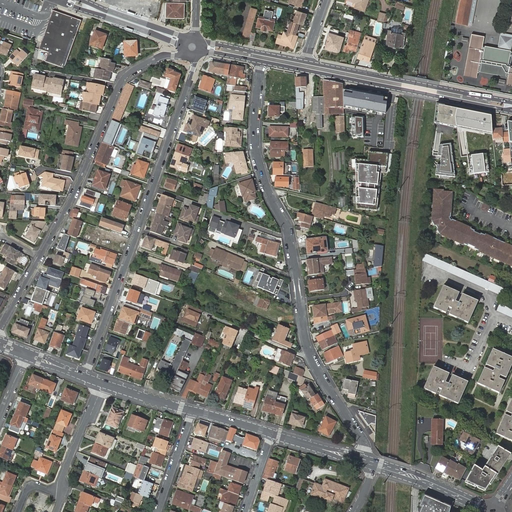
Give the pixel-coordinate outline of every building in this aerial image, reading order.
[(357,2),(356,3),(355,8),(364,11),(368,0),(347,0),(354,2),(354,1),(357,2)] [(467,25),(472,0),(460,0),(456,23),(467,25)] [(393,7),(402,10),(404,4),(395,1),(393,7)] [(184,18),(184,3),(166,3),(166,18),(184,18)] [(251,34),(258,9),(251,7),(242,38),(249,40),(251,34)] [(259,16),(257,27),(262,28),(261,29),(267,31),(267,30),(273,31),(275,20),(271,19),(273,12),(266,10),(264,17),(259,16)] [(81,21),(53,11),(39,49),(48,53),(45,62),(64,69),(81,21)] [(307,14),(297,11),(296,16),(293,16),(292,21),(299,23),(304,25),(307,14)] [(381,13),(378,20),(384,22),(386,15),(381,13)] [(299,23),(292,21),(291,21),(287,32),(295,35),(299,23)] [(329,39),(326,46),(331,47),(330,49),(337,52),(338,52),(338,51),(339,51),(343,38),(338,36),(339,32),(330,29),(329,33),(327,38),(329,39)] [(280,30),(275,42),(291,47),(294,46),(297,35),(295,35),(287,32),(280,30)] [(349,30),(347,36),(350,37),(347,46),(345,45),(343,51),(348,52),(349,49),(352,50),(353,47),(356,49),(360,36),(355,35),(356,32),(349,30)] [(403,47),(406,33),(388,30),(386,45),(389,45),(389,46),(400,48),(400,47),(403,47)] [(100,48),(102,49),(104,42),(106,38),(106,36),(100,33),(95,32),(91,45),(98,47),(100,48)] [(511,44),(511,37),(500,35),(498,48),(483,45),(484,36),(472,34),(470,39),(463,75),(476,78),(477,71),(508,77),(507,83),(511,84),(511,66),(510,66),(511,56),(511,51),(511,44)] [(364,39),(357,58),(363,60),(363,59),(370,61),(375,44),(375,43),(376,39),(365,35),(364,39)] [(0,44),(0,51),(3,53),(8,55),(12,46),(4,42),(2,46),(0,44)] [(125,47),(125,56),(126,56),(129,56),(137,56),(136,42),(125,42),(124,43),(125,47)] [(16,50),(9,58),(13,61),(19,66),(28,56),(27,55),(22,50),(20,53),(16,50)] [(112,60),(103,58),(100,70),(111,72),(113,72),(115,68),(116,64),(111,63),(112,60)] [(223,74),(225,65),(221,65),(211,63),(210,72),(219,74),(223,74)] [(228,76),(227,82),(226,85),(235,86),(236,77),(244,79),(245,75),(242,75),(243,68),(231,66),(229,76),(228,76)] [(100,70),(97,69),(97,73),(95,74),(94,79),(109,82),(111,72),(100,70)] [(171,79),(168,90),(175,92),(180,75),(181,74),(176,72),(175,73),(172,72),(173,71),(169,70),(168,69),(166,74),(164,73),(163,76),(165,77),(171,79)] [(21,74),(12,72),(11,76),(13,76),(11,85),(21,88),(23,78),(21,77),(21,74)] [(34,75),(32,88),(47,91),(49,79),(45,78),(45,77),(34,75)] [(204,76),(202,81),(200,87),(199,89),(210,93),(211,90),(212,88),(214,83),(215,80),(204,76)] [(295,78),(296,88),(297,103),(297,109),(303,108),(304,93),(299,93),(299,88),(306,87),(305,77),(295,78)] [(53,80),(49,79),(47,91),(46,93),(61,96),(64,81),(53,79),(53,80)] [(152,84),(140,80),(138,86),(150,90),(152,84)] [(343,84),(329,81),(329,99),(324,100),(324,115),(330,114),(329,108),(343,107),(343,106),(343,90),(343,84)] [(105,86),(88,83),(87,87),(88,89),(87,93),(101,96),(103,96),(105,86)] [(112,121),(113,121),(116,122),(116,121),(118,122),(119,121),(133,87),(127,85),(126,86),(113,118),(112,121)] [(234,91),(225,90),(225,92),(231,93),(228,110),(232,110),(232,120),(243,121),(245,92),(234,91)] [(384,98),(343,90),(343,106),(382,113),(385,114),(387,99),(384,98)] [(87,93),(83,92),(82,97),(84,99),(84,102),(98,105),(99,105),(101,96),(87,93)] [(170,97),(157,93),(151,110),(154,111),(153,115),(154,115),(156,116),(159,117),(160,116),(164,117),(165,112),(167,112),(169,106),(167,106),(170,97)] [(13,111),(16,112),(20,97),(6,94),(5,98),(7,98),(4,109),(13,111)] [(204,110),(207,102),(195,97),(191,110),(205,115),(206,111),(204,110)] [(316,115),(321,115),(324,115),(324,100),(324,97),(320,97),(313,97),(313,112),(316,112),(316,115)] [(33,101),(24,99),(24,101),(24,102),(23,104),(22,107),(27,108),(28,105),(32,106),(33,101)] [(81,102),(80,110),(96,114),(98,105),(84,102),(81,102)] [(441,106),(436,105),(434,123),(439,124),(456,128),(455,117),(457,109),(441,106)] [(269,107),(269,117),(279,117),(279,112),(284,113),(285,107),(269,107)] [(4,109),(3,109),(0,123),(0,125),(11,128),(11,123),(10,123),(13,111),(4,109)] [(38,118),(41,119),(43,112),(29,109),(24,128),(36,131),(38,118)] [(456,128),(464,129),(484,133),(492,134),(492,130),(492,116),(457,109),(455,117),(456,128)] [(336,117),(336,133),(345,133),(345,126),(345,123),(344,115),(344,114),(341,114),(341,116),(336,117)] [(186,125),(184,131),(200,137),(203,127),(207,129),(210,122),(197,118),(197,117),(195,116),(194,117),(193,116),(190,124),(189,126),(188,125),(186,125)] [(362,118),(351,117),(351,137),(362,137),(362,118)] [(77,134),(78,127),(79,123),(66,121),(65,125),(69,125),(65,144),(78,146),(80,136),(78,136),(77,134)] [(103,142),(111,145),(114,139),(112,138),(118,124),(113,122),(113,121),(112,121),(103,142)] [(160,133),(141,126),(139,131),(145,133),(157,137),(158,137),(160,133)] [(270,127),(269,135),(276,135),(276,136),(277,137),(288,137),(288,127),(270,127)] [(227,132),(225,132),(224,136),(225,137),(225,140),(225,141),(226,141),(226,146),(241,147),(241,137),(240,137),(240,129),(227,128),(227,132)] [(497,129),(492,130),(492,134),(493,138),(495,138),(496,142),(506,141),(505,131),(501,132),(501,129),(499,129),(497,129)] [(12,135),(0,132),(0,143),(6,145),(7,141),(10,142),(12,135)] [(157,137),(145,133),(141,144),(153,148),(157,137)] [(114,150),(115,147),(111,145),(103,142),(98,152),(97,157),(95,160),(100,162),(107,165),(113,149),(114,150)] [(288,151),(288,142),(271,142),(271,147),(271,150),(270,157),(274,157),(284,157),(285,155),(285,151),(287,151),(288,151)] [(360,143),(349,143),(349,152),(360,152),(360,143)] [(451,143),(439,145),(435,175),(455,177),(451,143)] [(153,148),(141,144),(137,155),(149,159),(153,148)] [(178,144),(176,152),(189,157),(192,149),(178,144)] [(18,156),(33,159),(37,159),(39,151),(20,147),(18,156)] [(9,150),(0,148),(0,159),(3,160),(4,157),(7,157),(9,150)] [(304,167),(313,167),(312,149),(303,150),(304,167)] [(74,152),(63,150),(63,154),(65,154),(65,156),(62,155),(61,160),(63,162),(61,170),(71,172),(74,158),(73,157),(74,152)] [(511,158),(510,150),(503,150),(503,154),(504,154),(505,167),(511,166),(511,162),(511,158)] [(189,157),(176,152),(170,167),(186,172),(188,166),(186,165),(185,165),(182,164),(184,158),(187,159),(188,159),(189,157)] [(240,152),(225,153),(226,158),(225,158),(226,163),(230,162),(234,164),(236,170),(240,169),(241,173),(248,171),(245,162),(243,161),(240,152)] [(367,160),(354,159),(356,210),(379,212),(385,173),(390,174),(392,154),(386,154),(383,153),(368,152),(367,160)] [(489,173),(487,154),(467,156),(470,175),(489,173)] [(137,166),(134,175),(144,178),(148,164),(138,160),(136,166),(137,166)] [(273,175),(287,176),(287,166),(289,165),(289,163),(287,163),(273,163),(273,175)] [(93,186),(104,190),(110,175),(98,171),(97,174),(95,179),(93,186)] [(26,173),(20,175),(19,172),(14,174),(15,177),(14,177),(16,182),(19,184),(20,188),(30,185),(26,173)] [(45,172),(39,176),(44,177),(42,186),(52,188),(52,189),(63,191),(65,181),(53,179),(52,178),(53,174),(45,172)] [(288,178),(275,177),(275,187),(288,187),(288,178)] [(177,181),(168,178),(165,187),(174,190),(177,181)] [(121,196),(135,201),(140,186),(126,181),(126,182),(123,180),(120,186),(124,188),(121,196)] [(240,184),(239,184),(243,197),(244,196),(245,202),(256,198),(254,193),(255,193),(252,181),(240,184)] [(208,199),(213,197),(216,196),(218,186),(210,189),(209,193),(208,199)] [(97,192),(87,189),(85,193),(84,197),(83,197),(80,205),(91,209),(92,205),(95,206),(98,200),(94,199),(95,197),(97,192)] [(497,241),(498,240),(485,234),(485,235),(481,233),(481,234),(474,231),(475,230),(471,229),(471,228),(450,218),(452,192),(443,192),(443,190),(434,190),(433,204),(433,210),(432,221),(435,226),(436,225),(437,227),(438,228),(437,229),(440,234),(447,237),(454,240),(464,245),(464,244),(468,245),(468,244),(475,247),(474,248),(478,250),(478,251),(494,258),(507,264),(511,266),(511,245),(501,241),(500,242),(497,241)] [(39,194),(39,205),(45,205),(46,201),(51,201),(50,206),(56,206),(57,195),(39,194)] [(201,196),(199,203),(206,205),(208,195),(204,194),(203,197),(201,196)] [(160,199),(159,204),(170,208),(174,199),(163,195),(161,200),(160,199)] [(10,204),(11,205),(10,218),(14,218),(14,208),(16,208),(16,207),(17,207),(17,209),(24,209),(24,196),(11,196),(10,204)] [(215,205),(216,210),(220,212),(220,211),(225,212),(224,201),(218,202),(219,204),(215,205)] [(119,204),(117,203),(113,215),(126,220),(131,206),(120,202),(119,204)] [(316,218),(322,220),(323,216),(329,218),(331,214),(334,215),(336,208),(328,206),(316,203),(312,217),(314,217),(316,218)] [(156,213),(168,217),(171,208),(170,208),(159,204),(157,208),(158,208),(156,213)] [(183,209),(180,218),(188,221),(189,220),(194,222),(196,216),(199,208),(191,205),(189,209),(189,211),(183,209)] [(35,210),(33,209),(33,215),(35,216),(40,216),(40,219),(44,219),(44,217),(45,217),(45,209),(35,209),(35,210)] [(74,210),(73,209),(71,214),(70,217),(76,219),(76,217),(79,218),(81,213),(78,212),(79,210),(75,209),(74,210)] [(172,219),(168,217),(156,213),(155,218),(154,218),(152,222),(166,227),(168,223),(170,224),(172,219)] [(312,217),(309,216),(298,213),(296,218),(299,218),(300,219),(300,222),(301,223),(300,227),(309,229),(310,225),(312,217)] [(239,227),(213,217),(209,226),(217,229),(216,231),(235,238),(233,242),(238,244),(242,231),(238,229),(239,227)] [(123,226),(102,218),(100,225),(121,233),(123,226)] [(76,238),(82,222),(74,219),(68,235),(70,236),(76,238)] [(44,228),(47,222),(33,221),(31,224),(32,225),(25,237),(35,243),(42,231),(41,230),(42,227),(44,228)] [(164,232),(166,227),(152,222),(151,226),(152,227),(153,227),(152,228),(151,228),(150,232),(161,235),(162,232),(164,232)] [(186,227),(178,224),(174,234),(180,236),(179,237),(178,241),(186,244),(189,236),(191,230),(185,228),(186,227)] [(92,242),(116,249),(119,240),(118,239),(119,236),(99,229),(97,235),(95,234),(92,242)] [(68,235),(64,234),(56,248),(64,251),(65,252),(70,236),(68,235)] [(260,238),(257,237),(256,242),(262,244),(260,252),(276,257),(280,243),(275,242),(275,240),(260,235),(260,238)] [(147,236),(142,248),(151,251),(154,243),(158,244),(158,245),(166,248),(168,249),(170,244),(155,239),(147,236)] [(308,248),(308,253),(313,253),(317,253),(317,252),(327,251),(325,238),(311,240),(307,241),(308,248)] [(8,257),(6,261),(13,265),(18,256),(20,252),(5,244),(1,253),(8,257)] [(373,245),(372,267),(381,267),(381,246),(373,245)] [(188,250),(182,248),(180,253),(176,251),(173,250),(170,259),(173,260),(183,263),(186,255),(188,250)] [(239,271),(243,261),(243,260),(216,249),(212,258),(224,263),(223,264),(231,267),(239,271)] [(68,259),(70,253),(65,252),(64,251),(62,257),(57,256),(56,260),(55,260),(54,262),(62,265),(63,261),(67,263),(68,259)] [(94,258),(113,265),(117,255),(108,252),(107,253),(100,251),(99,253),(96,251),(94,258)] [(351,254),(345,255),(346,268),(353,267),(351,254)] [(503,288),(425,254),(422,260),(500,295),(501,293),(503,288)] [(307,264),(306,264),(307,269),(308,269),(309,271),(307,271),(308,275),(323,274),(322,265),(331,264),(330,257),(307,260),(307,264)] [(239,271),(243,273),(247,264),(243,261),(239,271)] [(191,271),(199,274),(202,269),(191,264),(189,271),(191,271)] [(101,268),(91,265),(88,273),(98,276),(97,279),(106,282),(107,277),(109,278),(109,277),(110,273),(100,270),(101,268)] [(181,272),(163,266),(162,270),(160,274),(169,277),(169,278),(178,281),(181,272)] [(0,272),(0,275),(9,280),(9,279),(10,280),(11,278),(14,280),(18,274),(5,267),(2,273),(0,272)] [(51,268),(48,276),(57,279),(58,275),(61,276),(62,272),(51,268)] [(80,271),(72,268),(70,275),(78,278),(80,271)] [(365,269),(356,270),(354,270),(355,278),(356,278),(356,280),(355,280),(356,285),(362,285),(367,284),(367,279),(366,269),(365,269)] [(195,281),(199,274),(191,271),(189,277),(193,278),(192,282),(194,283),(195,282),(195,281)] [(262,273),(257,287),(277,296),(283,281),(279,279),(279,280),(272,277),(272,279),(269,278),(270,276),(262,273)] [(62,280),(44,274),(42,278),(40,277),(32,301),(34,302),(42,305),(47,291),(46,291),(48,285),(59,289),(62,280)] [(9,280),(0,275),(0,287),(5,290),(9,282),(8,281),(9,280)] [(135,275),(132,284),(133,285),(139,286),(144,288),(147,279),(135,275)] [(489,275),(487,280),(494,283),(496,277),(489,275)] [(103,294),(104,295),(107,288),(93,283),(85,280),(82,279),(81,283),(96,289),(95,292),(103,294)] [(159,283),(148,279),(144,291),(155,295),(159,283)] [(309,286),(310,291),(310,292),(324,290),(322,279),(309,281),(309,286)] [(439,301),(437,300),(434,308),(438,310),(438,308),(442,310),(442,311),(446,313),(446,312),(447,310),(450,311),(450,313),(449,315),(457,318),(457,316),(465,320),(464,322),(468,323),(472,315),(469,314),(472,308),(474,309),(478,301),(462,294),(459,302),(455,301),(459,293),(443,286),(440,294),(442,295),(439,301)] [(367,291),(366,289),(354,291),(355,297),(356,297),(357,300),(358,308),(367,307),(369,307),(368,298),(367,297),(367,291)] [(128,296),(126,300),(136,304),(140,293),(130,290),(129,292),(128,296)] [(99,304),(103,294),(95,292),(93,291),(89,300),(99,304)] [(266,305),(268,306),(270,301),(257,296),(253,305),(264,309),(266,305)] [(41,312),(42,307),(43,305),(42,305),(34,302),(33,308),(37,309),(36,311),(41,312)] [(314,317),(315,324),(327,321),(326,314),(336,313),(338,309),(338,303),(327,305),(328,306),(325,307),(325,305),(314,307),(315,317),(314,317)] [(152,313),(126,304),(120,320),(129,323),(133,325),(137,315),(140,316),(141,315),(150,319),(152,313)] [(511,309),(502,305),(500,304),(497,310),(511,317),(511,309)] [(196,308),(189,305),(182,321),(195,327),(201,314),(195,311),(196,308)] [(95,313),(82,308),(78,319),(91,324),(91,323),(93,318),(95,313)] [(358,326),(359,327),(360,333),(369,331),(365,316),(347,321),(349,330),(355,328),(355,327),(358,326)] [(47,318),(43,317),(43,318),(42,318),(38,329),(34,340),(39,341),(44,343),(45,344),(49,333),(43,331),(47,320),(47,318)] [(118,319),(114,331),(125,335),(129,323),(120,320),(118,319)] [(295,327),(295,326),(290,324),(291,322),(287,321),(285,326),(294,330),(295,327)] [(333,330),(316,337),(319,342),(334,335),(338,333),(340,333),(336,324),(332,326),(333,330)] [(16,325),(13,331),(12,332),(16,334),(22,336),(27,338),(30,330),(26,328),(24,328),(18,325),(16,325)] [(62,327),(58,325),(55,333),(54,333),(50,347),(54,348),(55,347),(57,347),(60,348),(61,345),(62,344),(64,336),(63,336),(64,332),(61,331),(62,327)] [(89,328),(80,325),(73,346),(69,345),(66,355),(79,359),(89,328)] [(279,325),(272,340),(291,348),(293,344),(284,341),(289,329),(285,327),(279,325)] [(227,340),(225,345),(231,348),(236,338),(235,338),(235,336),(236,337),(238,331),(226,326),(224,332),(226,335),(224,339),(227,340)] [(185,338),(189,341),(192,335),(178,328),(176,334),(185,338)] [(136,338),(142,340),(145,332),(139,330),(136,338)] [(145,332),(142,340),(148,342),(151,334),(145,332)] [(201,347),(205,337),(195,333),(193,339),(191,343),(201,347)] [(334,335),(319,342),(322,350),(337,343),(334,335)] [(110,338),(106,350),(106,351),(111,352),(114,353),(115,349),(117,344),(119,344),(120,341),(110,338)] [(182,362),(191,342),(189,341),(185,338),(174,360),(173,359),(170,364),(161,360),(157,369),(167,374),(167,375),(174,379),(182,362)] [(210,339),(208,343),(218,347),(220,344),(210,339)] [(358,352),(367,350),(366,342),(352,345),(354,350),(352,350),(352,352),(345,353),(347,362),(359,359),(359,356),(358,352)] [(324,353),(328,363),(343,356),(339,347),(324,353)] [(500,355),(500,353),(493,349),(486,365),(493,368),(492,371),(484,368),(477,383),(485,387),(486,385),(492,388),(491,390),(499,393),(501,389),(499,388),(501,384),(503,385),(504,381),(503,380),(501,380),(502,376),(504,377),(506,378),(509,370),(508,370),(511,362),(511,357),(507,355),(506,357),(500,355)] [(296,356),(283,350),(282,353),(283,356),(280,363),(292,368),(296,356)] [(130,375),(133,365),(127,363),(129,359),(124,357),(119,371),(130,375)] [(103,359),(100,369),(99,369),(103,371),(107,372),(111,362),(103,359)] [(140,368),(133,365),(130,375),(141,379),(148,361),(143,359),(140,368)] [(183,373),(184,372),(187,364),(182,361),(176,374),(177,374),(170,388),(180,392),(184,383),(185,380),(188,375),(183,373)] [(272,365),(269,371),(277,375),(279,368),(272,365)] [(296,367),(294,374),(299,376),(302,377),(304,372),(303,370),(296,367)] [(429,382),(427,381),(424,389),(428,390),(428,389),(433,391),(432,392),(436,394),(436,392),(437,391),(441,392),(440,394),(439,395),(447,399),(447,397),(455,401),(454,402),(458,404),(461,396),(459,395),(462,389),(464,390),(468,382),(452,375),(449,383),(445,382),(449,374),(433,367),(430,375),(432,376),(429,382)] [(289,372),(285,370),(283,375),(288,377),(287,378),(297,382),(299,376),(294,374),(289,372)] [(365,371),(364,378),(373,380),(376,380),(377,373),(365,371)] [(205,374),(203,374),(201,373),(197,383),(190,380),(186,388),(189,389),(197,393),(205,374)] [(211,376),(207,374),(198,393),(206,397),(211,388),(210,388),(211,385),(206,383),(206,382),(208,383),(211,376)] [(40,389),(44,380),(36,377),(33,375),(32,376),(29,384),(40,389)] [(297,382),(297,383),(302,385),(305,378),(302,377),(299,376),(297,382)] [(223,377),(216,395),(220,397),(224,399),(225,396),(228,390),(231,381),(223,377)] [(348,397),(355,399),(355,395),(358,382),(345,379),(343,389),(348,390),(348,393),(348,394),(348,397)] [(49,382),(44,380),(40,389),(52,394),(56,384),(51,382),(49,382)] [(301,391),(307,401),(310,399),(316,395),(313,391),(309,385),(304,389),(301,391)] [(250,389),(248,388),(247,390),(243,404),(243,405),(252,408),(254,400),(255,400),(255,399),(258,388),(255,387),(255,388),(255,390),(250,389)] [(243,404),(247,390),(238,388),(236,396),(235,396),(233,402),(238,403),(238,402),(243,404)] [(66,389),(62,400),(73,404),(75,400),(77,394),(76,393),(66,389)] [(277,396),(278,394),(268,391),(262,410),(272,413),(275,402),(276,398),(277,396)] [(319,398),(317,394),(316,395),(310,399),(314,406),(315,405),(316,405),(321,401),(319,398)] [(275,402),(272,413),(281,416),(284,405),(287,398),(280,397),(280,399),(276,398),(275,402)] [(500,431),(498,430),(496,434),(504,437),(505,435),(511,438),(510,440),(511,440),(511,399),(510,403),(511,404),(509,408),(508,408),(506,411),(508,412),(509,413),(508,416),(506,415),(505,415),(501,422),(503,423),(500,431)] [(254,404),(255,400),(254,400),(252,408),(243,405),(243,407),(247,408),(251,409),(252,409),(254,404)] [(20,402),(15,413),(17,414),(24,417),(25,418),(27,414),(26,413),(27,410),(28,410),(30,407),(25,405),(25,406),(23,405),(24,404),(20,402)] [(113,408),(107,423),(117,427),(118,426),(118,424),(119,422),(122,415),(123,413),(123,412),(113,408)] [(57,423),(55,430),(61,433),(64,426),(66,426),(70,418),(70,417),(71,416),(71,415),(62,411),(57,423)] [(298,413),(293,411),(292,414),(290,423),(302,427),(304,418),(297,416),(298,413)] [(375,435),(376,416),(361,411),(359,413),(375,435)] [(27,423),(28,419),(25,418),(24,417),(17,414),(15,413),(14,417),(10,425),(9,430),(19,434),(21,429),(19,428),(22,421),(27,423)] [(132,415),(128,426),(136,429),(141,431),(143,432),(147,421),(145,420),(143,420),(139,418),(138,417),(132,415)] [(319,431),(324,434),(325,433),(329,435),(331,430),(336,422),(326,417),(319,431)] [(162,425),(161,429),(159,433),(168,437),(173,423),(164,420),(158,418),(155,428),(158,429),(160,424),(162,425)] [(432,432),(442,432),(443,420),(432,419),(432,432)] [(222,441),(225,442),(228,431),(213,427),(209,437),(209,439),(220,443),(221,440),(222,441)] [(236,430),(230,428),(226,439),(227,440),(232,442),(236,430)] [(442,445),(442,432),(432,432),(432,444),(442,445)] [(464,432),(460,440),(466,443),(464,445),(467,446),(465,448),(466,451),(470,453),(473,453),(479,441),(464,432)] [(100,433),(96,443),(108,447),(110,448),(113,450),(117,440),(100,433)] [(242,440),(241,443),(240,445),(243,446),(256,450),(257,450),(260,441),(258,438),(247,434),(245,438),(243,437),(242,440)] [(6,435),(2,446),(4,447),(12,450),(13,450),(17,440),(6,435)] [(56,448),(57,448),(61,439),(52,435),(47,448),(55,451),(56,448)] [(168,442),(158,438),(153,452),(162,455),(165,456),(166,451),(165,451),(167,445),(168,442)] [(208,443),(195,438),(193,443),(194,444),(193,448),(205,452),(208,443)] [(108,447),(96,443),(92,452),(104,457),(108,447)] [(485,490),(489,484),(496,474),(510,453),(498,446),(482,470),(474,465),(465,481),(466,482),(476,486),(478,487),(485,490)] [(13,456),(15,451),(13,450),(12,450),(4,447),(0,455),(0,458),(10,463),(13,456)] [(230,453),(229,453),(222,450),(222,451),(219,458),(218,463),(214,473),(222,476),(233,480),(234,479),(244,482),(247,473),(232,468),(226,466),(230,453)] [(162,456),(153,452),(151,460),(150,463),(161,467),(163,461),(161,460),(162,456)] [(491,485),(511,454),(510,453),(496,474),(489,484),(491,485)] [(190,463),(189,466),(198,469),(199,466),(200,466),(201,463),(205,464),(206,460),(193,455),(192,458),(191,458),(189,462),(190,463)] [(139,460),(138,463),(146,465),(147,462),(148,459),(144,457),(141,456),(139,460)] [(289,456),(284,470),(296,474),(300,460),(289,456)] [(440,471),(443,473),(443,472),(444,471),(450,461),(441,456),(435,468),(440,470),(440,471)] [(90,457),(84,471),(97,476),(101,478),(107,463),(90,457)] [(47,468),(50,462),(40,458),(39,463),(34,461),(32,466),(37,468),(36,469),(41,471),(40,475),(45,477),(46,473),(47,474),(49,469),(47,468)] [(269,459),(263,478),(268,479),(275,482),(278,473),(276,473),(275,478),(273,477),(276,466),(278,467),(279,462),(269,459)] [(214,474),(214,473),(218,463),(215,462),(209,460),(208,461),(211,462),(212,462),(210,470),(208,470),(207,472),(212,474),(214,474)] [(450,460),(450,461),(444,471),(449,474),(448,475),(451,477),(452,476),(458,465),(450,460)] [(126,472),(134,475),(137,466),(130,463),(126,472)] [(123,477),(125,470),(109,464),(107,472),(123,477)] [(142,480),(144,481),(149,468),(138,464),(133,477),(142,480)] [(189,466),(185,464),(183,473),(184,473),(182,479),(181,478),(178,487),(188,491),(192,492),(197,478),(200,479),(203,471),(198,469),(189,466)] [(458,464),(458,465),(452,475),(457,478),(457,479),(460,481),(466,469),(458,464)] [(97,482),(99,477),(97,476),(84,471),(81,481),(93,485),(94,481),(97,482)] [(134,475),(126,472),(125,476),(130,478),(129,480),(131,481),(132,479),(133,477),(134,475)] [(3,483),(12,486),(16,476),(7,473),(3,483)] [(275,482),(268,479),(264,491),(269,493),(270,494),(274,495),(277,496),(280,489),(281,484),(275,482)] [(144,481),(142,480),(138,494),(143,496),(149,498),(153,484),(144,481)] [(315,484),(311,494),(325,499),(325,498),(331,501),(332,498),(343,502),(348,489),(325,480),(323,486),(316,484),(315,484)] [(0,492),(0,493),(0,499),(9,503),(11,498),(8,496),(12,486),(3,483),(0,481),(0,487),(1,488),(0,490),(0,492)] [(237,494),(238,495),(239,492),(241,487),(231,483),(230,487),(229,488),(228,491),(237,494)] [(234,507),(238,495),(237,494),(228,491),(227,491),(221,489),(219,492),(224,494),(221,502),(225,503),(234,507)] [(172,504),(196,511),(198,507),(194,506),(191,504),(192,499),(193,496),(177,491),(174,499),(172,504)] [(269,493),(264,491),(263,491),(261,498),(268,501),(270,494),(269,493)] [(142,500),(143,496),(138,494),(133,492),(130,501),(134,503),(133,505),(139,507),(139,504),(141,500),(142,500)] [(83,493),(79,502),(89,506),(91,507),(93,501),(98,503),(99,499),(95,497),(83,493)] [(451,505),(424,494),(418,507),(420,508),(418,511),(449,511),(450,511),(451,505)] [(200,495),(196,505),(202,507),(206,497),(200,495)] [(288,500),(277,496),(274,506),(271,505),(268,511),(283,511),(284,509),(285,509),(288,500)] [(86,511),(89,506),(79,502),(75,511),(76,511),(86,511)] [(232,511),(234,507),(225,503),(222,511),(219,511),(218,511),(232,511)]
